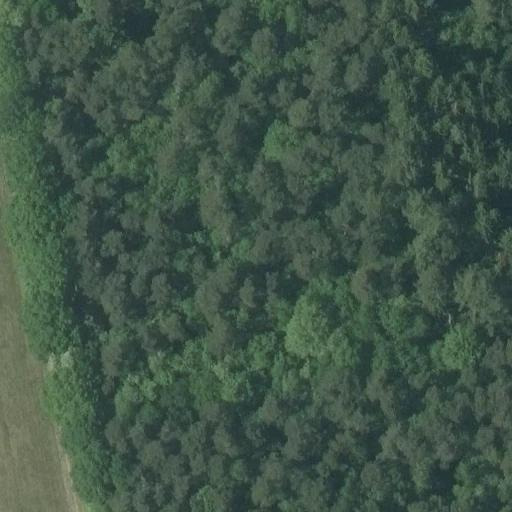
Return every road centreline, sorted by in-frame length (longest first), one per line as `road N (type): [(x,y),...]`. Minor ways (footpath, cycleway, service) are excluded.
road 1 (track): [(362,0),(452,511)]
road 2 (track): [(100,426),(511,333)]
